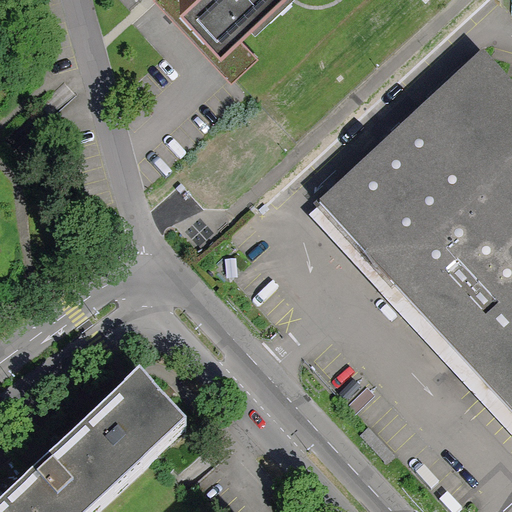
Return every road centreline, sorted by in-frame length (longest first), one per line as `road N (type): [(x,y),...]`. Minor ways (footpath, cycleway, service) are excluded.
road 1 (residential): [(394,511),(173,282),(141,275),(110,284),(0,363)]
road 2 (residential): [(0,415),(117,328),(158,328),(181,341),(336,511)]
